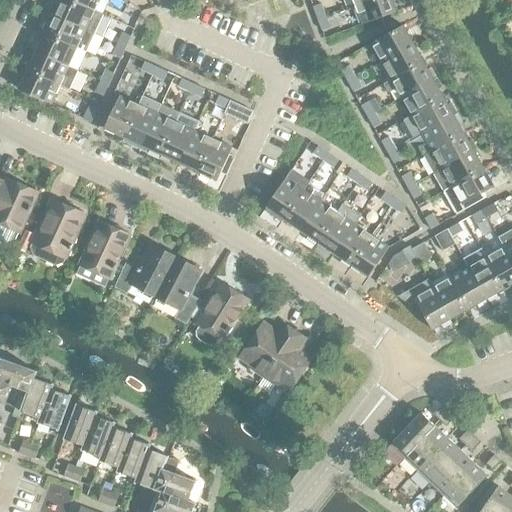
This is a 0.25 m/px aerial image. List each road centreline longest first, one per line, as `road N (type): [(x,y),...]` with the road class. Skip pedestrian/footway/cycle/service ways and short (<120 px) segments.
road 1 (residential): [(412,367),(218,228),(0,125)]
road 2 (residential): [(292,511),(412,367)]
